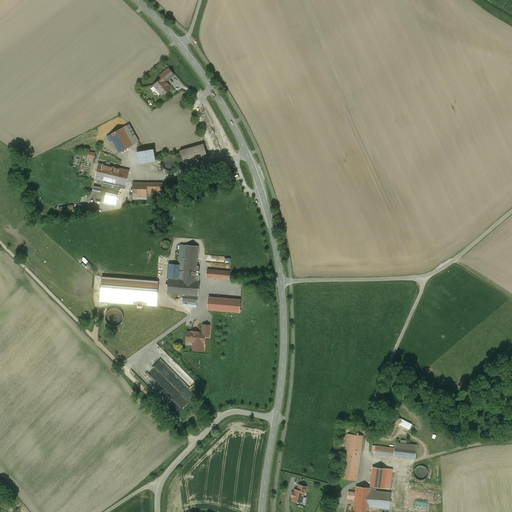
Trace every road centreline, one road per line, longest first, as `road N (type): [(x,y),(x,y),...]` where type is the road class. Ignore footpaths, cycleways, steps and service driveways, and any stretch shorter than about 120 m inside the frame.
road 1 (tertiary): [(280,280),(252,167),(181,45)]
road 2 (unclassified): [(511,210),(431,274),(280,280)]
road 3 (unclassified): [(275,417),(223,416),(159,486)]
road 4 (tertiary): [(275,417),(280,280)]
